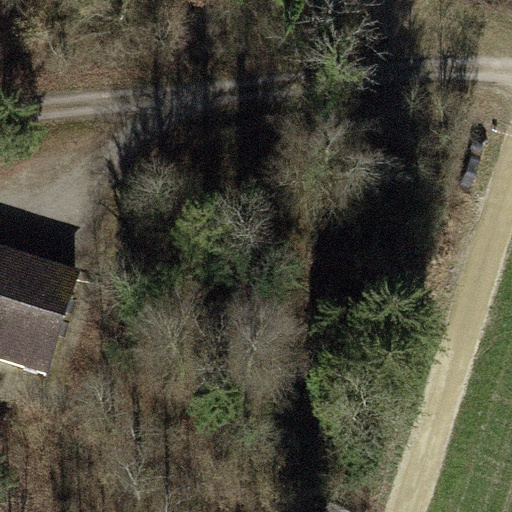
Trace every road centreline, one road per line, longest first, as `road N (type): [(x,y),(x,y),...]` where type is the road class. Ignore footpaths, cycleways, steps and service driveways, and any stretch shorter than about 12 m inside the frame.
road 1 (track): [(0,124),(511,75)]
road 2 (track): [(511,237),(420,511)]
road 3 (track): [(29,264),(155,107)]
